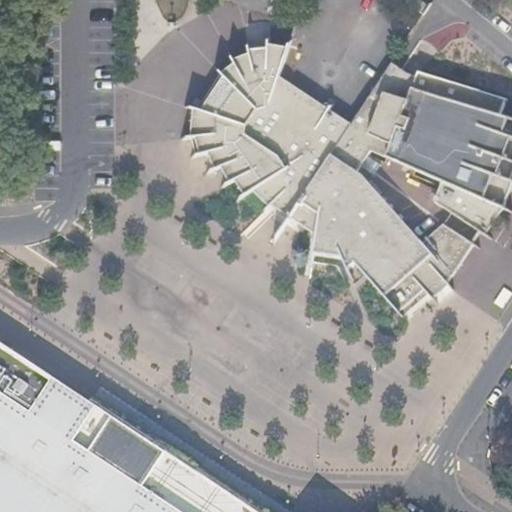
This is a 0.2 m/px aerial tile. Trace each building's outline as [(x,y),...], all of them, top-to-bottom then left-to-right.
[(265,214),(285,227),(361,112),(344,100),(293,49),(298,25),(276,23),(252,24),(230,34),(176,113),(175,140),(184,140),(189,159),(198,157),(201,173),(209,172),(221,187),(227,183),(236,199),(233,201),(253,225),(265,214)] [(403,63),(397,58),(361,112),(285,227),(309,241),(302,277),(351,284),(363,272),(409,323),(453,282),(486,232),(491,234),(509,204),(511,196),(511,116),(505,114),(510,98),(406,66),(403,63)] [(81,142),(127,141),(127,128),(80,130),(81,142)] [(171,293),(187,269),(143,240),(127,264),(171,293)] [(254,278),(244,293),(289,324),(299,309),(254,278)] [(194,378),(264,422),(272,409),(299,426),(316,400),(218,339),(194,378)] [(0,511),(257,511),(0,343),(0,511)]
